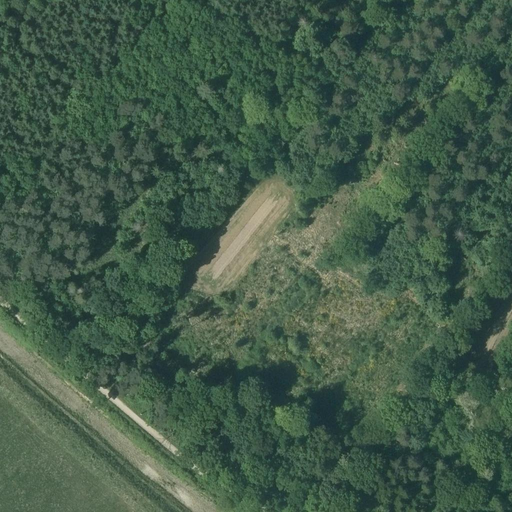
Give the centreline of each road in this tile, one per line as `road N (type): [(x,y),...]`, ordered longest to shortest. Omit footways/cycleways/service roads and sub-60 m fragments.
road 1 (track): [(0,301),(189,462),(270,511)]
road 2 (track): [(470,367),(424,426),(367,455),(354,511)]
road 3 (track): [(52,348),(177,276)]
